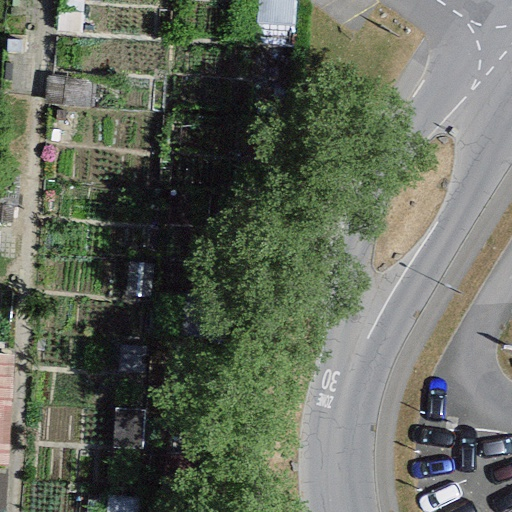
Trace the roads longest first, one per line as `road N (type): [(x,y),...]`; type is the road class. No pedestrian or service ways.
road 1 (unclassified): [(478,86),(416,134),(389,171),(368,218),(355,345)]
road 2 (unclassified): [(355,345),(410,293),(470,198),(480,163),(478,86)]
road 3 (unclassified): [(341,511),(336,455),(355,345)]
